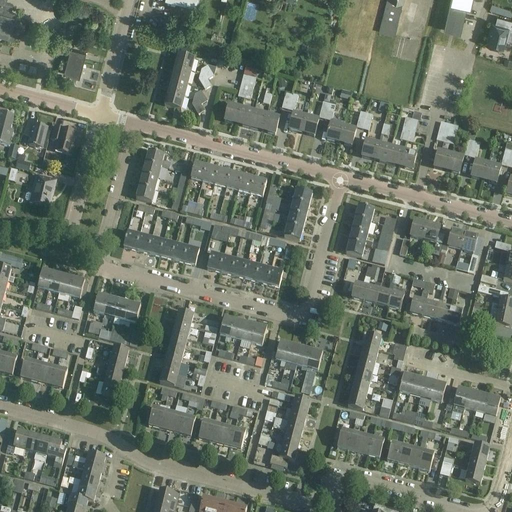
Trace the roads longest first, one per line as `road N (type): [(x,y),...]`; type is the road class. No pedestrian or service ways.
road 1 (residential): [(492,217),(474,285),(392,263),(409,196)]
road 2 (residential): [(488,0),(466,55),(452,56),(416,198)]
road 3 (residential): [(328,489),(297,501),(158,466),(121,446)]
road 4 (residential): [(296,317),(97,266),(99,256)]
road 5 (residential): [(339,179),(136,124)]
road 6 (residential): [(485,510),(352,478),(328,489)]
road 7 (residential): [(296,317),(309,300),(339,179)]
road 8 (residential): [(99,256),(136,124)]
road 9 (residential): [(121,446),(0,406)]
